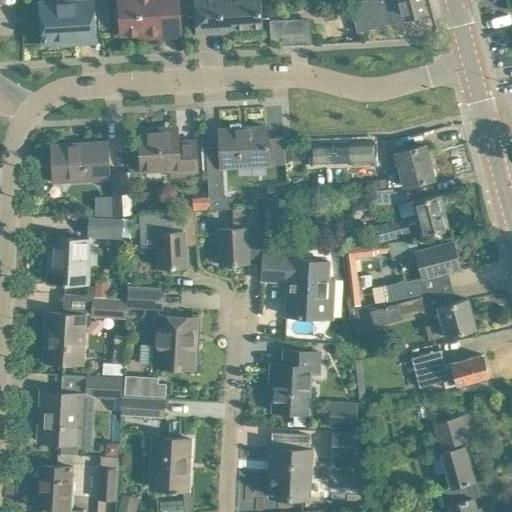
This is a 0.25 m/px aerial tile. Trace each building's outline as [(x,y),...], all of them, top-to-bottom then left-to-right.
[(96,36),(93,0),(58,0),(59,5),(40,6),(42,44),(62,42),(62,38),(96,36)] [(181,34),(178,0),(118,0),(121,33),(160,31),(160,36),(181,34)] [(195,0),(197,33),(235,31),(235,27),(261,25),(259,0),(195,0)] [(425,14),(421,0),(386,0),(379,3),(367,4),(365,0),(350,1),(357,32),(425,14)] [(304,19),(279,20),(270,21),(271,40),(280,40),(280,44),(305,43),(304,19)] [(221,148),(207,149),(208,169),(209,199),(226,198),(224,166),(240,166),(250,165),(268,164),(267,146),(267,140),(266,126),(248,127),(248,130),(238,131),(238,127),(220,128),(221,148)] [(198,174),(197,159),(196,139),(178,140),(177,131),(139,133),(141,170),(171,168),(171,176),(198,174)] [(107,141),(78,143),(78,145),(53,147),(53,144),(52,144),(54,181),(109,178),(107,141)] [(374,142),(316,145),(317,164),(375,161),(374,142)] [(425,144),(396,152),(405,185),(434,177),(425,144)] [(297,159),(297,147),(286,148),(287,159),(297,159)] [(38,160),(45,160),(49,156),(49,151),(39,150),(38,160)] [(116,215),(130,214),(128,173),(114,173),(116,215)] [(373,189),(375,206),(407,203),(405,187),(373,189)] [(375,225),(380,241),(422,230),(423,233),(448,226),(439,194),(414,201),(417,214),(375,225)] [(279,206),(265,207),(266,225),(280,224),(279,206)] [(233,228),(218,228),(219,243),(220,263),(249,261),(247,237),(259,237),(258,217),(258,207),(232,208),(233,228)] [(196,210),(170,212),(140,213),(141,237),(156,236),(158,267),(187,265),(185,241),(197,240),(196,210)] [(121,237),(121,221),(89,219),(88,235),(121,237)] [(288,234),(287,228),(282,224),(276,225),(273,230),(274,237),(279,240),(285,239),(288,234)] [(51,236),(48,279),(48,281),(64,281),(64,283),(68,284),(68,282),(87,283),(89,239),(51,236)] [(424,278),(460,268),(452,241),(399,255),(402,269),(420,265),(424,278)] [(264,250),(262,279),(288,280),(291,280),(290,292),(287,292),(286,314),(306,315),(326,316),(328,277),(329,261),(291,259),(291,252),(284,251),(264,250)] [(372,288),(376,304),(423,294),(419,278),(372,288)] [(94,296),(107,297),(108,285),(95,285),(94,296)] [(161,307),(162,289),(130,287),(129,305),(161,307)] [(126,317),(127,300),(93,297),(92,315),(126,317)] [(360,313),(362,320),(364,329),(403,318),(402,315),(424,309),(421,297),(360,313)] [(442,320),(425,325),(429,339),(446,334),(446,335),(475,327),(467,298),(438,306),(442,320)] [(83,363),(86,313),(47,311),(45,332),(50,333),(48,360),(43,360),(43,361),(83,363)] [(155,315),(153,363),(152,365),(177,366),(177,367),(181,367),(181,366),(195,367),(198,317),(155,315)] [(320,351),(305,351),(285,349),(284,363),(276,363),(273,410),(307,412),(309,373),(318,373),(320,351)] [(444,365),(441,350),(412,358),(420,387),(444,380),(446,387),(489,375),(483,354),(444,365)] [(124,374),(124,363),(103,362),(103,373),(124,374)] [(87,376),(86,395),(122,397),(123,378),(87,376)] [(81,393),(62,392),(42,391),(39,441),(78,443),(81,393)] [(123,397),(122,413),(162,415),(163,399),(123,397)] [(330,427),(357,428),(358,402),(331,401),(330,427)] [(444,456),(432,460),(436,474),(448,471),(452,485),(452,486),(466,482),(475,480),(465,446),(469,445),(464,428),(464,427),(451,431),(448,419),(434,423),(438,435),(442,434),(447,450),(442,451),(444,456)] [(358,460),(359,436),(333,434),(332,459),(358,460)] [(188,489),(190,461),(191,439),(153,436),(150,487),(188,489)] [(309,449),(271,447),(270,461),(273,462),(271,495),(306,497),(309,449)] [(101,456),(100,467),(118,467),(118,456),(101,456)] [(36,490),(35,507),(69,509),(72,466),(41,464),(40,490),(36,490)] [(100,468),(100,478),(98,498),(114,499),(116,469),(100,468)] [(452,485),(440,489),(444,505),(451,503),(453,511),(492,511),(490,504),(477,507),(474,497),(480,496),(475,480),(466,482),(452,486),(452,485)]
